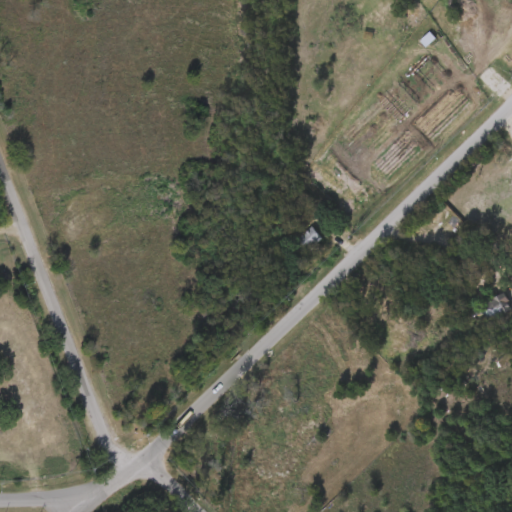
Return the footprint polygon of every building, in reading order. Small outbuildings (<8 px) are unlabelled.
[(312,216),(310,218),(285,195),(294,184),(320,208),(312,216)] [(322,236),(305,251),(296,240),(312,226),(322,236)] [(305,247),(295,235),(281,247),(290,259),(305,247)] [(511,308),(486,323),(481,316),(485,314),(481,306),(505,292),(511,308)] [(473,331),(496,316),(486,301),(463,316),(473,331)]
